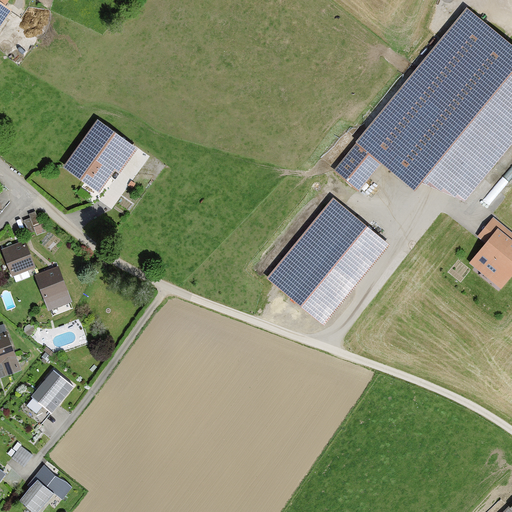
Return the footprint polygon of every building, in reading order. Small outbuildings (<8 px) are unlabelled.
[(0,1),(0,27),(12,10),(0,1)] [(511,44),(467,7),(333,169),(360,191),(381,165),(411,190),(425,173),(465,192),(511,135),(511,44)] [(98,120),(62,168),(102,198),(138,151),(98,120)] [(334,202),(272,276),(324,320),(387,246),(334,202)] [(485,244),(468,264),(500,290),(511,274),(511,242),(505,236),(510,230),(493,216),(476,237),(485,244)] [(34,270),(24,242),(0,250),(0,253),(9,279),(34,270)] [(67,295),(57,266),(32,275),(42,304),(67,295)] [(0,365),(16,360),(6,331),(0,333),(0,365)] [(74,387),(53,370),(31,397),(51,413),(74,387)] [(0,484),(8,473),(0,467),(0,484)] [(36,511),(53,494),(37,480),(19,500),(31,511),(36,511)]
